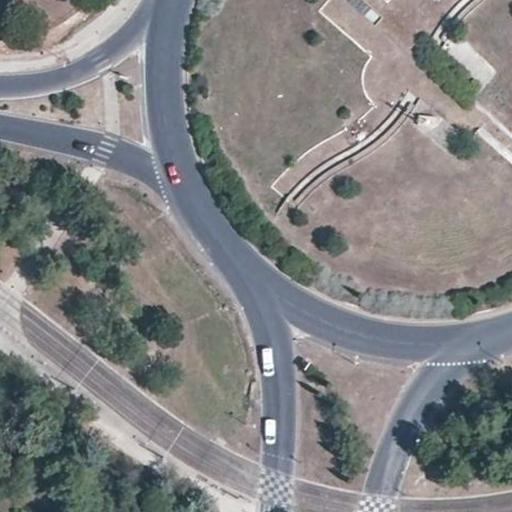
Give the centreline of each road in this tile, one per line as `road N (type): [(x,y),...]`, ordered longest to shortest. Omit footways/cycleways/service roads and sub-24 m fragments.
road 1 (primary): [(269,288),(282,392),(273,511)]
road 2 (primary): [(269,288),(365,334),(472,339)]
road 3 (primary): [(378,511),(411,414),(472,339)]
road 4 (secondary): [(0,125),(106,147),(186,185)]
road 5 (secondary): [(171,2),(100,58),(58,77),(0,84)]
road 6 (primary): [(171,2),(162,95),(186,185)]
road 7 (primary): [(186,185),(221,242),(269,288)]
